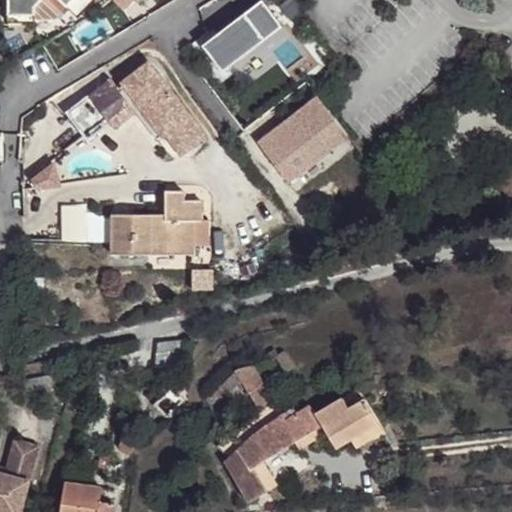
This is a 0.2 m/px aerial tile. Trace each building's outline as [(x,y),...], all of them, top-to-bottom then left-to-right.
[(12,0),(11,19),(37,20),(37,6),(43,0),(12,0)] [(63,0),(81,18),(99,0),(63,0)] [(223,71),(281,26),(262,0),(203,45),(223,71)] [(148,62),(121,83),(115,76),(71,109),(91,135),(113,119),(141,98),(166,131),(169,130),(184,150),(208,132),(193,112),(156,64),(156,63),(155,63),(154,62),(152,62),(151,61),(150,62),(149,62),(148,62)] [(337,115),(319,92),(260,138),(290,179),(351,133),(337,115)] [(141,98),(113,119),(117,125),(139,108),(161,136),(166,131),(141,98)] [(155,248),(193,248),(194,223),(201,223),(201,201),(183,202),(183,192),(164,192),(165,216),(114,216),(115,256),(154,255),(155,248)] [(62,208),(62,240),(83,240),(83,209),(62,208)] [(299,221),(320,248),(321,248),(307,217),(299,221)] [(290,262),(320,248),(299,221),(275,232),(290,262)] [(189,338),(178,337),(176,339),(161,341),(161,373),(189,367),(189,338)] [(287,353),(259,368),(267,383),(296,368),(287,353)] [(267,383),(259,368),(256,363),(247,362),(210,379),(215,389),(242,378),(259,406),(273,398),(267,383)] [(28,381),(30,391),(55,386),(52,375),(28,381)] [(345,409),(361,399),(355,389),(339,400),(345,409)] [(339,400),(317,412),(323,423),(319,426),(334,451),(347,442),(376,425),(361,399),(345,409),(339,400)] [(323,423),(317,412),(313,403),(294,412),(292,409),(285,413),(283,412),(238,447),(229,434),(221,439),(228,455),(226,458),(243,502),(264,490),(254,466),(319,426),(323,423)] [(376,425),(347,442),(353,451),(380,433),(376,425)] [(0,469),(0,511),(3,511),(18,511),(39,444),(13,436),(3,471),(0,469)] [(128,457),(133,446),(121,440),(115,452),(128,457)] [(95,511),(96,506),(100,489),(63,483),(58,511),(95,511)]
